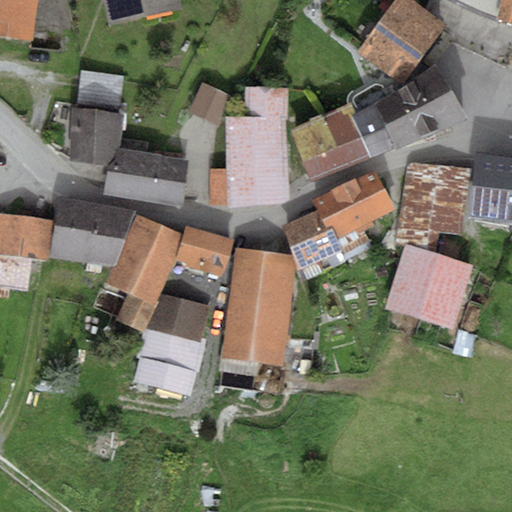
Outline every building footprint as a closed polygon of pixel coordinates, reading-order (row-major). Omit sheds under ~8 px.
[(0,0),(0,36),(33,41),(38,0),(0,0)] [(180,0),(104,0),(110,25),(141,18),(177,10),(183,9),(180,0)] [(412,0),(395,0),(357,54),(402,86),(446,24),(412,0)] [(453,0),(497,19),(502,0),(453,0)] [(511,0),(502,0),(497,19),(511,24),(511,0)] [(177,10),(141,18),(143,26),(179,18),(177,10)] [(351,98),(351,102),(355,113),(352,115),(372,159),(395,148),(396,150),(470,119),(436,63),(402,86),(387,94),(383,87),(380,85),(376,84),(354,95),(351,98)] [(124,76),(81,71),(77,104),(120,109),(124,76)] [(232,96),(203,83),(190,113),(219,126),(232,96)] [(246,117),(226,117),(227,169),(227,206),(227,209),(282,203),(290,199),(286,119),(288,119),(289,88),(245,87),(246,117)] [(351,102),(290,129),(314,181),(372,159),(352,115),(355,113),(351,102)] [(122,114),(72,108),(69,162),(108,166),(119,155),(121,139),(122,114)] [(149,142),(121,139),(119,155),(108,166),(104,194),(184,207),(188,160),(184,159),(184,154),(149,148),(149,142)] [(511,157),(477,152),(468,219),(511,225),(511,157)] [(468,169),(408,163),(394,239),(438,246),(440,232),(460,235),(468,169)] [(227,206),(227,169),(210,169),(210,206),(227,206)] [(374,171),(312,200),(316,211),(327,231),(333,229),(338,239),(395,209),(374,171)] [(96,203),(60,197),(51,257),(87,262),(96,203)] [(136,211),(96,203),(87,262),(113,266),(136,211)] [(316,211),(283,225),(293,255),(296,262),(299,270),(343,251),(338,239),(333,229),(327,231),(316,211)] [(51,220),(0,213),(0,298),(8,299),(10,289),(26,291),(30,258),(47,260),(51,220)] [(181,234),(137,215),(108,284),(128,294),(115,320),(143,332),(169,275),(181,234)] [(235,240),(186,226),(178,259),(187,263),(186,267),(224,276),(235,240)] [(474,266),(405,244),(385,308),(454,329),(474,266)] [(293,255),(236,249),(223,351),(221,351),(219,372),(257,377),(259,362),(284,366),(296,262),(293,255)] [(211,307),(163,294),(144,336),(137,358),(141,359),(133,383),(191,397),(197,372),(200,373),(208,339),(202,337),(211,307)]
